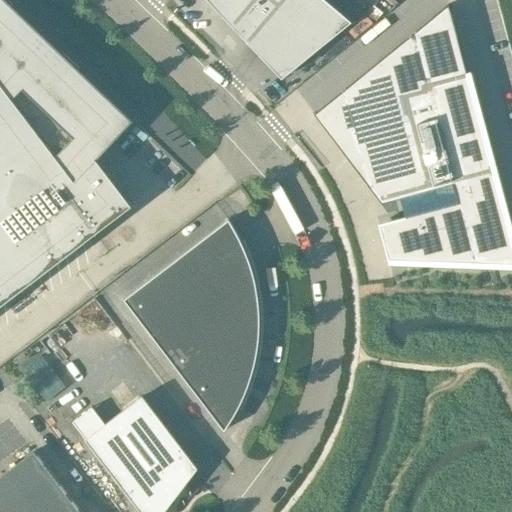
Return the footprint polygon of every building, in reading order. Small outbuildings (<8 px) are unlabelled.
[(0,0),(0,304),(131,205),(96,158),(133,119),(7,0),(0,0)] [(326,0),(207,0),(281,78),(351,21),(326,0)] [(386,94),(314,113),(381,202),(400,197),(405,216),(378,223),(390,259),(431,260),(511,263),(511,243),(448,4),(377,61),(386,94)] [(123,298),(224,430),(233,416),(241,402),(247,387),(252,371),(256,355),(258,339),(259,322),(258,306),(256,290),(253,274),(248,258),(246,259),(237,247),(238,246),(237,244),(241,241),(228,217),(123,298)] [(142,395),(85,438),(140,511),(162,511),(197,467),(142,395)] [(80,511),(33,451),(0,476),(0,511),(80,511)]
